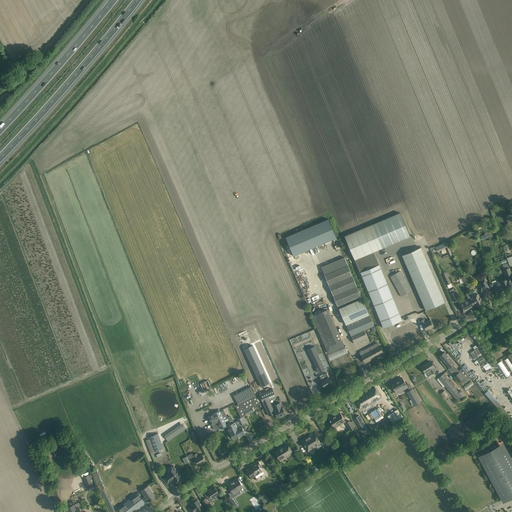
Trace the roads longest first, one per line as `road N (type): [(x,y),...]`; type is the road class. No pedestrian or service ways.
road 1 (unclassified): [(156,511),(216,467),(511,296)]
road 2 (motorway): [(0,157),(136,0)]
road 3 (motorway): [(112,0),(0,129)]
road 4 (unknown): [(307,241),(371,377)]
road 5 (unclassified): [(0,100),(88,0)]
